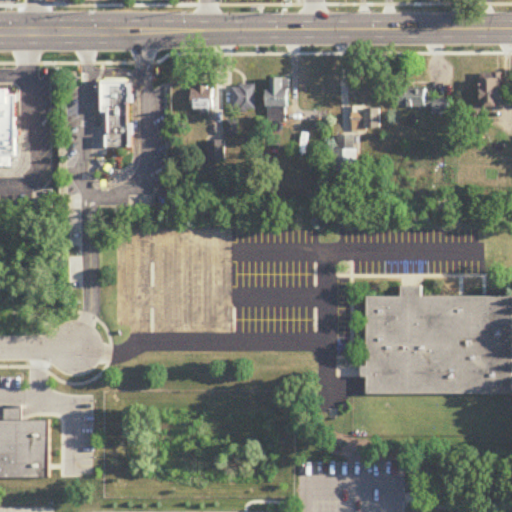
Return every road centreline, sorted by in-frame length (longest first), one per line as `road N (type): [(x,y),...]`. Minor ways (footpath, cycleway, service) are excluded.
road 1 (secondary): [(511,29),(142,30)]
road 2 (secondary): [(142,30),(0,30)]
